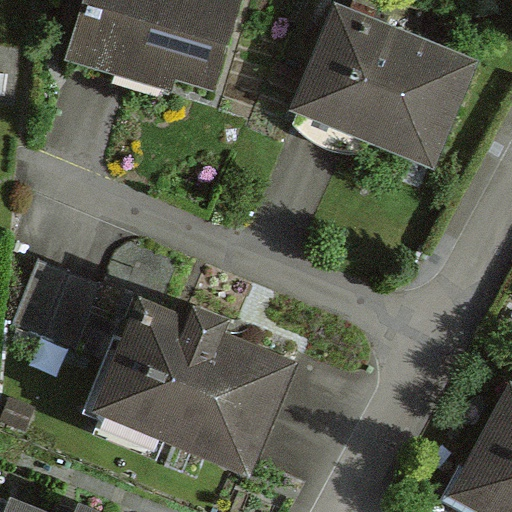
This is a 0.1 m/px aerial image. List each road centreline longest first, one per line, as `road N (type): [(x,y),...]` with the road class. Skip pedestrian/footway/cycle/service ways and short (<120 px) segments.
road 1 (residential): [(438,336),(268,260),(41,178)]
road 2 (residential): [(438,336),(373,452),(327,511)]
road 3 (residential): [(511,201),(438,336)]
